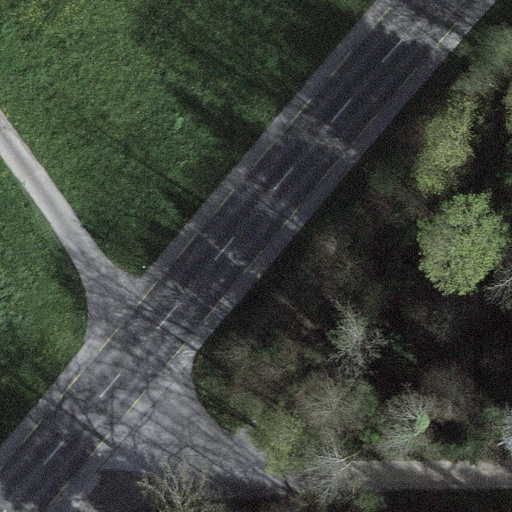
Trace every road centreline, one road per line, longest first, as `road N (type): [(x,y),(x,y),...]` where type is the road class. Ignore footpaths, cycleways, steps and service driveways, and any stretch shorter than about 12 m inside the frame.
road 1 (secondary): [(447,0),(287,174),(5,511)]
road 2 (track): [(511,490),(272,478),(175,511)]
road 3 (track): [(0,134),(148,341)]
